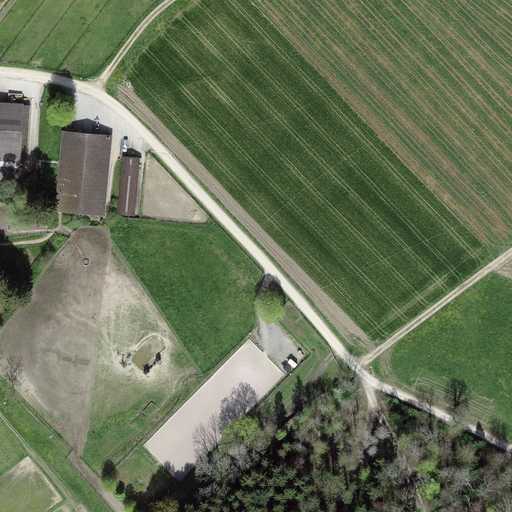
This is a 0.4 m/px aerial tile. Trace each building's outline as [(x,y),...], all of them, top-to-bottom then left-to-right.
[(0,176),(23,178),(27,106),(0,104),(0,176)] [(110,139),(65,134),(57,210),(102,215),(110,139)] [(142,160),(122,159),(118,216),(138,218),(142,160)] [(36,178),(21,186),(25,194),(33,189),(36,194),(43,190),(36,178)] [(0,313),(12,299),(0,289),(0,313)]
